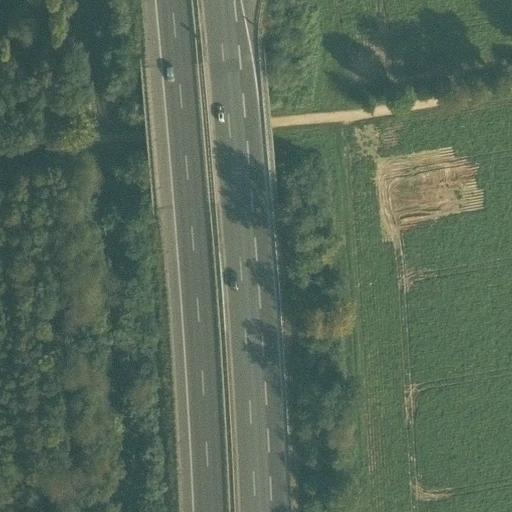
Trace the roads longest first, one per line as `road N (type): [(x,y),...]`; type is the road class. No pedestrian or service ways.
road 1 (track): [(72,0),(114,511)]
road 2 (motorway): [(170,0),(207,511)]
road 3 (motorway): [(254,511),(217,0)]
road 4 (track): [(366,511),(348,117)]
